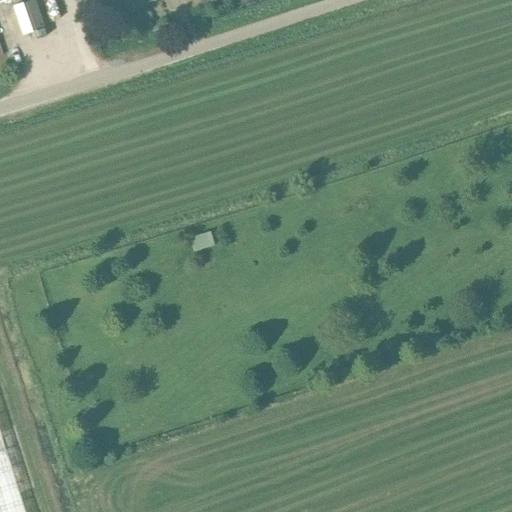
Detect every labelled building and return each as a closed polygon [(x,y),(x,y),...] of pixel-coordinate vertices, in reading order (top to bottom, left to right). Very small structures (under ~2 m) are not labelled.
[(114,0),(118,13),(148,4),(147,3),(157,0),(114,0)] [(0,18),(7,38),(20,34),(9,2),(0,5),(0,18)] [(21,37),(10,43),(24,69),(35,63),(21,37)] [(210,233),(190,239),(194,253),(214,246),(210,233)] [(0,511),(23,511),(0,440),(0,511)]
